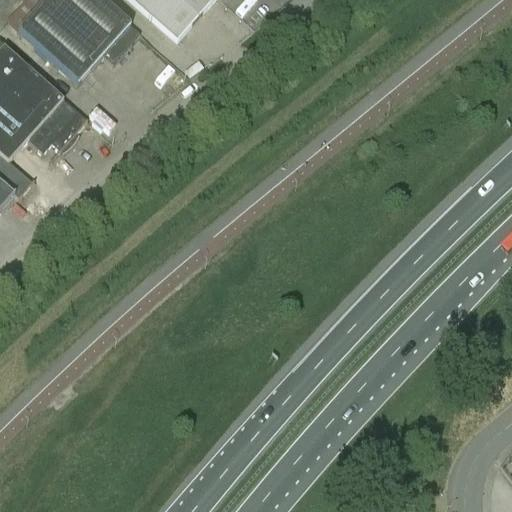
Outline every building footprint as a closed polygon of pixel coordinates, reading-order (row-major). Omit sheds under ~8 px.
[(0,0),(0,14),(6,20),(24,0),(0,0)] [(92,0),(50,0),(16,38),(76,91),(102,62),(111,70),(138,40),(92,0)] [(214,0),(122,0),(176,47),(216,2),(214,0)] [(136,86),(159,60),(143,45),(105,87),(113,95),(128,79),(136,86)] [(0,190),(13,201),(17,205),(32,188),(31,187),(30,189),(7,168),(26,146),(41,160),(50,150),(58,157),(58,158),(59,158),(62,160),(65,159),(67,156),(70,154),(72,151),(75,148),(76,145),(78,142),(75,140),(87,127),(3,52),(0,55),(0,190)] [(0,215),(13,201),(0,190),(0,215)]
